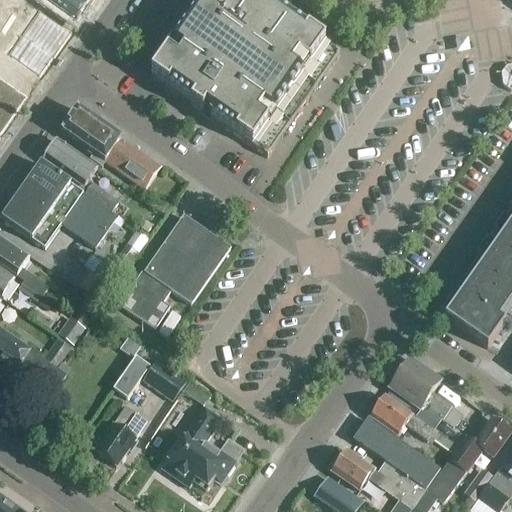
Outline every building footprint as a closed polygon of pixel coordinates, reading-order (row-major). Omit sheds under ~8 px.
[(40,0),(77,26),(95,0),(40,0)] [(267,160),(338,57),(255,0),(206,0),(151,80),(267,160)] [(71,35),(38,12),(7,56),(40,79),(71,35)] [(358,49),(370,47),(368,36),(356,38),(358,49)] [(500,77),(501,80),(502,89),(510,95),(511,94),(511,69),(506,70),(500,77)] [(0,136),(26,99),(0,81),(0,136)] [(161,172),(148,163),(77,114),(61,137),(93,159),(90,163),(101,171),(104,167),(145,195),(161,172)] [(80,196),(83,198),(111,217),(118,207),(88,186),(97,174),(56,145),(42,164),(83,192),(80,196)] [(94,254),(115,224),(81,200),(83,198),(80,196),(40,168),(0,224),(29,244),(30,243),(46,254),(62,232),(94,254)] [(159,206),(155,213),(165,220),(170,213),(159,206)] [(511,207),(475,260),(479,263),(439,319),(477,346),(495,321),(490,317),(511,285),(511,207)] [(191,310),(230,254),(183,222),(136,290),(135,290),(121,312),(155,334),(169,312),(162,307),(170,295),(191,310)] [(136,234),(125,248),(137,257),(148,243),(136,234)] [(42,302),(49,292),(21,273),(29,262),(0,241),(0,269),(23,286),(22,287),(42,302)] [(0,302),(0,303),(13,284),(0,274),(0,302)] [(97,305),(107,288),(89,276),(78,293),(97,305)] [(98,315),(84,306),(72,323),(86,332),(98,315)] [(171,317),(159,336),(167,342),(180,322),(171,317)] [(74,349),(85,332),(70,321),(58,338),(74,349)] [(0,334),(0,355),(2,358),(0,361),(0,366),(50,402),(69,373),(62,368),(58,374),(55,373),(43,364),(0,334)] [(43,364),(55,373),(69,352),(57,344),(43,364)] [(126,402),(148,371),(134,361),(112,393),(126,402)] [(416,421),(434,433),(440,423),(442,425),(451,412),(432,399),(441,386),(409,364),(388,393),(420,415),(416,421)] [(172,407),(187,386),(157,365),(143,386),(172,407)] [(203,410),(210,400),(188,386),(182,396),(203,410)] [(434,433),(416,421),(413,419),(412,421),(384,401),(370,421),(398,440),(405,429),(431,448),(432,446),(452,461),(459,451),(434,433)] [(123,436),(135,419),(124,412),(113,429),(112,428),(104,439),(107,441),(96,457),(115,471),(127,455),(129,457),(135,448),(133,446),(134,444),(123,436)] [(220,457),(205,447),(220,425),(204,414),(162,474),(189,493),(192,488),(205,498),(214,485),(219,489),(234,467),(241,456),(227,446),(220,457)] [(459,451),(452,461),(425,498),(435,506),(442,511),(482,455),(492,462),(510,437),(491,423),(473,449),(465,443),(459,451)] [(406,511),(412,511),(439,475),(368,425),(354,444),(385,467),(377,478),(346,456),(331,477),(359,496),(367,484),(406,511)] [(511,459),(501,474),(499,473),(478,505),(488,511),(502,511),(511,499),(511,459)] [(326,511),(359,511),(363,507),(326,482),(313,503),(326,511)] [(431,511),(435,506),(425,498),(414,511),(431,511)] [(0,511),(15,511),(0,501),(0,511)]
